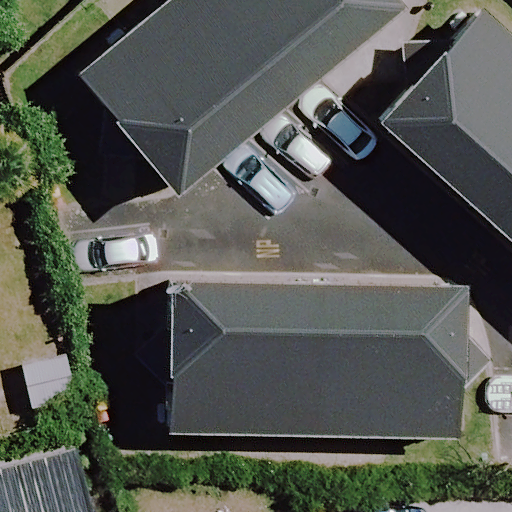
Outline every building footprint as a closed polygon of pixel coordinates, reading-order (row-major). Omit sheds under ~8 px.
[(386,24),(364,0),(173,0),(68,91),(170,210),(386,24)] [(511,42),(487,21),(391,129),(511,235),(511,42)] [(468,295),(162,290),(160,441),(465,446),(468,295)] [(0,511),(26,511),(15,467),(0,471),(0,511)] [(308,511),(300,482),(192,511),(308,511)]
